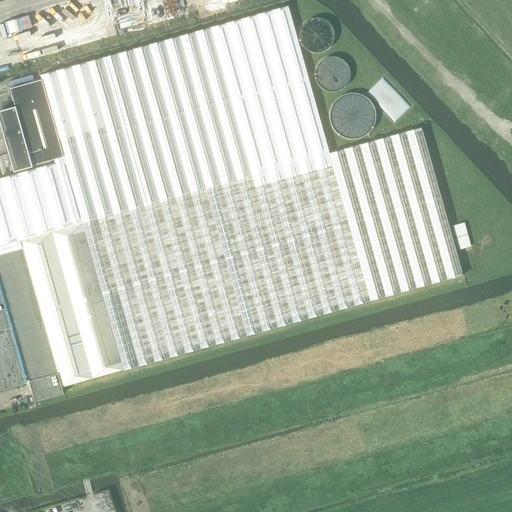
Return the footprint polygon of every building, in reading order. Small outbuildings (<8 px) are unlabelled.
[(0,390),(26,383),(25,381),(29,380),(35,401),(64,393),(62,387),(463,274),(422,127),(329,153),(306,72),(307,72),(288,6),(41,75),(42,79),(10,88),(15,106),(16,107),(0,112),(6,133),(8,133),(9,137),(7,137),(17,170),(54,159),(55,163),(0,178),(0,390)] [(339,57),(330,50),(335,34),(333,24),(326,19),(319,17),(312,18),(307,25),(305,33),(302,36),(301,32),(299,38),(301,43),(307,48),(303,53),(305,63),(315,65),(314,67),(317,80),(329,89),(332,90),(343,88),(350,80),(351,75),(349,63),(341,57),(339,57)] [(21,18),(6,20),(8,31),(23,29),(21,18)] [(336,98),(332,134),(372,138),(377,96),(345,92),(344,99),(336,98)] [(454,225),(459,248),(472,245),(466,221),(454,225)]
